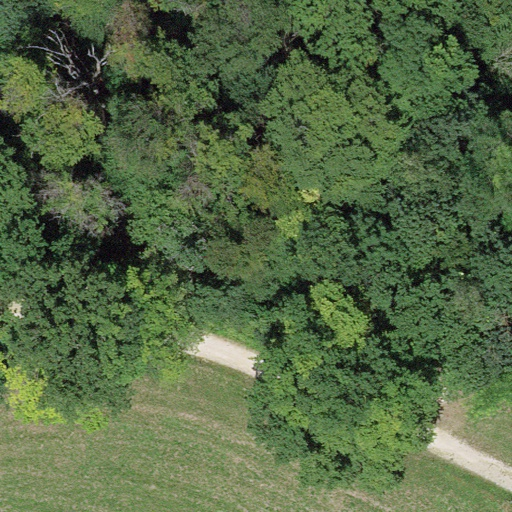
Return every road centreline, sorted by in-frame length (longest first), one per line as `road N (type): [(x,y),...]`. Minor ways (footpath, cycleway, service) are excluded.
road 1 (track): [(511,487),(424,444),(114,336),(0,326)]
road 2 (track): [(0,70),(144,0)]
